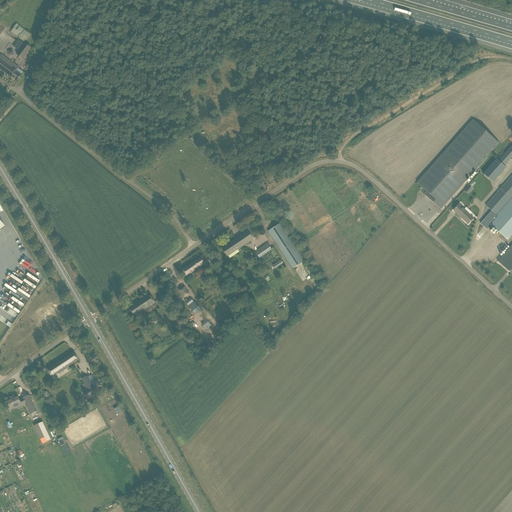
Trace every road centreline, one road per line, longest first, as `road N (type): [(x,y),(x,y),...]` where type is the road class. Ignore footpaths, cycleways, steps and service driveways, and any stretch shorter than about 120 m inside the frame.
road 1 (unclassified): [(193,247),(159,203),(19,94)]
road 2 (unclassified): [(511,305),(362,170),(334,161)]
road 3 (primary): [(199,511),(89,320)]
road 4 (track): [(340,161),(345,143),(474,64),(511,60)]
road 5 (primary): [(89,320),(0,167)]
road 6 (unclassified): [(193,247),(282,183),(334,161)]
road 7 (motorway): [(365,0),(511,41)]
road 8 (unclassified): [(89,320),(193,247)]
